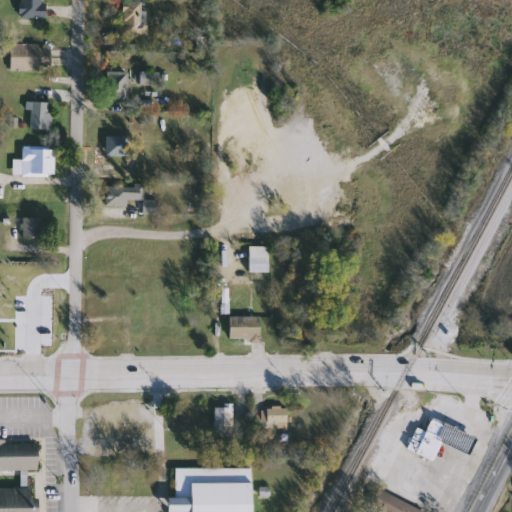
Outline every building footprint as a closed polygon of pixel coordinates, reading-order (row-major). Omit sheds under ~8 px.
[(46,0),(46,19),(20,18),(20,0),(46,0)] [(142,7),(142,23),(149,23),(149,36),(125,36),(125,7),(142,7)] [(10,70),(10,45),(51,45),(51,70),(10,70)] [(108,99),(108,72),(128,72),(128,99),(108,99)] [(158,84),(142,84),(142,74),(158,74),(158,84)] [(51,129),(29,129),(29,103),(51,103),(51,129)] [(127,156),(107,156),(107,137),(127,137),(127,156)] [(14,175),(14,160),(23,160),(23,149),(55,149),(55,175),(14,175)] [(144,186),(144,200),(128,200),(128,206),(105,206),(105,186),(144,186)] [(43,218),(43,238),(23,238),(23,218),(43,218)] [(249,272),(249,246),(270,246),(270,272),(249,272)] [(229,340),(229,317),(260,317),(260,340),(229,340)] [(234,404),(234,429),(215,429),(215,404),(234,404)] [(197,405),(197,426),(180,426),(180,405),(197,405)] [(408,449),(417,426),(427,430),(432,418),(476,437),(470,454),(440,442),(433,459),(408,449)] [(182,439),(182,450),(170,450),(170,439),(182,439)] [(38,469),(0,469),(0,441),(37,441),(38,469)] [(176,511),(167,511),(167,496),(177,496),(177,467),(252,467),(252,511),(176,511)] [(38,511),(0,511),(0,489),(31,489),(31,498),(38,498),(38,511)] [(425,511),(369,511),(380,490),(426,511),(425,511)]
